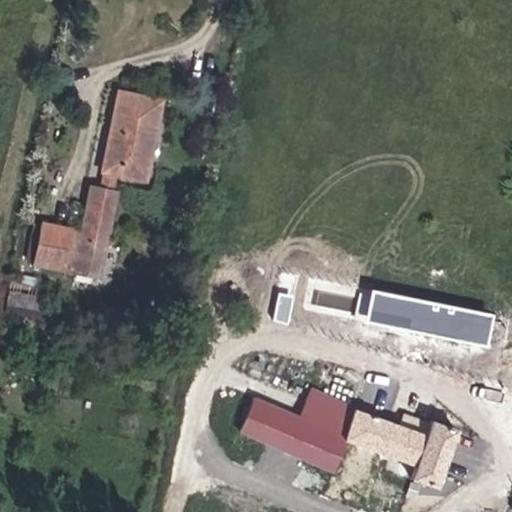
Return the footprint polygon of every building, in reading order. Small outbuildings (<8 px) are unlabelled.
[(95,174),(141,183),(157,105),(112,95),(95,174)] [(57,269),(65,228),(44,225),(37,266),(57,269)] [(10,307),(27,310),(31,295),(15,291),(10,307)] [(378,420),(307,389),(295,420),(253,402),(238,438),(331,476),(344,443),(378,455),(407,465),(403,477),(438,490),(459,430),(431,420),(428,427),(382,409),(378,420)] [(365,491),(378,455),(344,443),(331,476),(365,491)]
